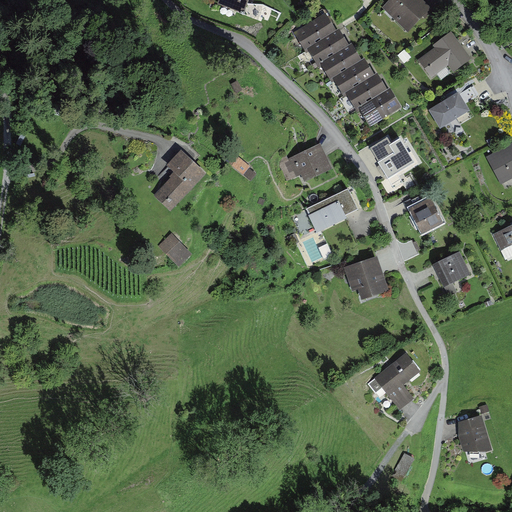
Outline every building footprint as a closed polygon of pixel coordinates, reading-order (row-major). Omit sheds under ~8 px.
[(250,0),(220,0),(219,5),(246,14),(250,0)] [(433,9),(423,0),(392,0),(384,8),(410,33),(433,9)] [(337,32),(327,15),(295,33),(306,51),(309,49),(337,32)] [(340,31),(337,32),(309,49),(319,66),(321,64),(350,47),(340,31)] [(473,60),(453,32),(435,46),(437,48),(420,61),(433,79),(450,66),(455,73),(473,60)] [(353,45),(350,47),(321,64),(331,81),(334,79),(363,62),(353,45)] [(366,60),(363,62),(334,79),(344,95),(347,94),(376,77),(366,60)] [(379,75),(376,77),(347,94),(357,111),(360,109),(389,92),(379,75)] [(244,90),(239,80),(233,84),(238,93),(244,90)] [(392,90),(389,92),(360,109),(372,128),(403,109),(392,90)] [(471,110),(460,91),(430,110),(442,129),(471,110)] [(389,137),(371,148),(389,178),(416,162),(401,138),(393,143),(389,137)] [(307,181),(334,168),(322,143),(285,161),(294,179),(303,174),(307,181)] [(511,179),(511,143),(488,157),(503,185),(511,179)] [(208,174),(182,150),(168,165),(176,173),(156,196),(173,211),(208,174)] [(252,166),(236,154),(229,162),(245,175),(252,166)] [(361,209),(350,188),(307,208),(311,215),(310,215),(318,232),(347,218),(347,216),(361,209)] [(410,208),(423,234),(445,223),(432,197),(410,208)] [(511,225),(495,234),(503,250),(511,245),(511,225)] [(193,254),(173,234),(160,246),(180,266),(193,254)] [(473,274),(462,251),(435,264),(446,287),(473,274)] [(378,256),(346,267),(354,291),(360,289),(363,299),(390,290),(378,256)] [(422,371),(407,353),(376,378),(377,379),(385,388),(402,410),(416,399),(404,385),(422,371)] [(378,394),(385,388),(377,379),(370,384),(378,394)] [(465,452),(487,452),(494,450),(484,415),(460,422),(460,436),(465,452)] [(417,458),(407,453),(395,477),(405,482),(417,458)]
